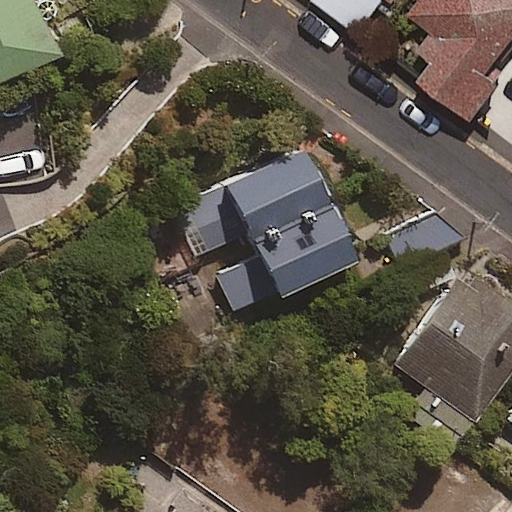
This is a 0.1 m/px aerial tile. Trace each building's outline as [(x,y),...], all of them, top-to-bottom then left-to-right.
[(0,0),(0,63),(46,40),(25,0),(0,0)] [(320,0),(360,26),(377,0),(320,0)] [(511,0),(403,0),(403,1),(414,9),(387,48),(466,102),(491,66),(475,54),(511,0)] [(173,184),(185,209),(176,213),(196,255),(204,251),(229,305),(341,253),(285,132),(173,184)] [(394,262),(434,242),(442,237),(427,208),(379,232),(394,262)] [(434,242),(394,262),(405,285),(445,265),(434,242)] [(421,417),(449,438),(511,351),(511,300),(453,257),(384,351),(440,391),(421,417)] [(511,395),(500,411),(511,419),(511,395)] [(229,511),(183,479),(160,511),(229,511)] [(479,511),(504,511),(491,500),(479,511)]
